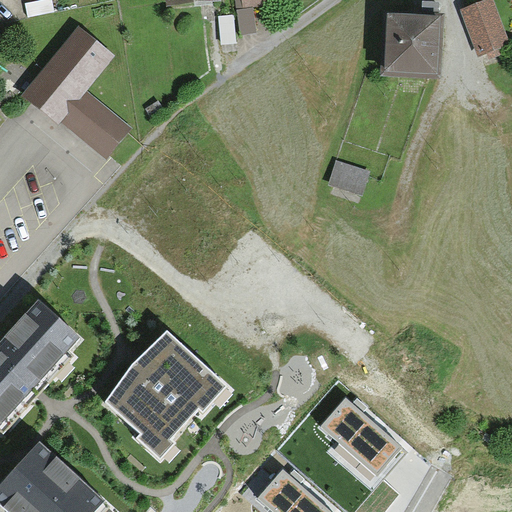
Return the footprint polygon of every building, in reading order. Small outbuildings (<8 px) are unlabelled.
[(52,0),(51,0),(25,5),(28,20),(55,14),(52,0)] [(219,0),(167,0),(168,8),(220,3),(219,0)] [(265,0),(240,0),(242,8),(266,4),(265,0)] [(511,46),(495,0),(487,0),(463,8),(481,57),(511,46)] [(236,17),(220,18),(223,53),(238,53),(236,17)] [(443,20),(389,18),(387,77),(441,79),(443,20)] [(26,97),(108,162),(134,129),(89,94),(117,58),(79,29),(26,97)] [(372,173),(338,162),(330,188),(364,198),(372,173)] [(39,300),(0,342),(0,433),(3,436),(77,356),(69,349),(80,338),(39,300)] [(133,365),(106,404),(138,434),(135,438),(160,461),(177,443),(172,438),(198,410),(203,414),(228,387),(168,331),(133,365)] [(347,399),(322,427),(378,477),(402,449),(357,409),(347,399)] [(39,443),(0,487),(0,502),(11,511),(92,511),(103,500),(39,443)] [(330,511),(283,471),(258,499),(272,511),(330,511)] [(511,511),(511,509),(460,497),(456,511),(511,511)]
